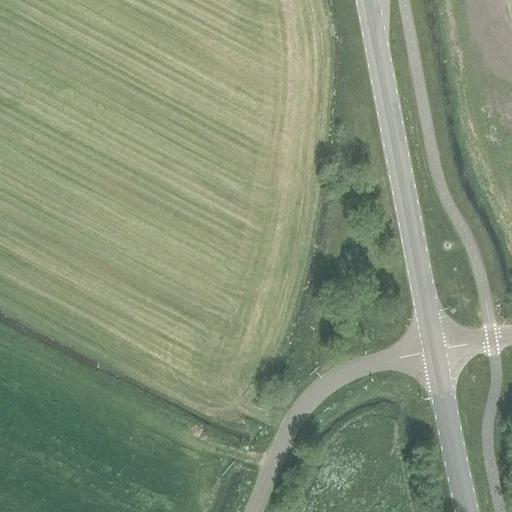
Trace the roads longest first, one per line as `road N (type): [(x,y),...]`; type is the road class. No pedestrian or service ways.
road 1 (tertiary): [(434,349),(366,0)]
road 2 (unclassified): [(252,511),(286,426),(313,395),(342,376),(434,349)]
road 3 (tertiary): [(467,511),(434,349)]
